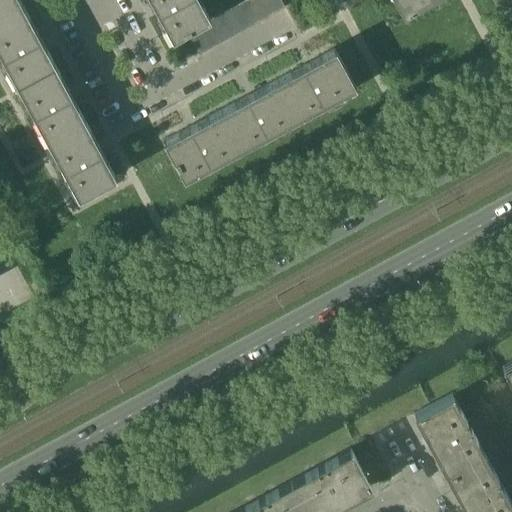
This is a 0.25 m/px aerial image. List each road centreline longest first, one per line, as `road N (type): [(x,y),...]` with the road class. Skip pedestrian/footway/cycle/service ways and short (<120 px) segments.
road 1 (secondary): [(0,489),(511,210)]
road 2 (secondary): [(511,130),(196,301),(73,353),(0,402)]
road 3 (residential): [(93,0),(83,20),(130,107),(157,92)]
road 4 (residential): [(157,92),(289,18)]
